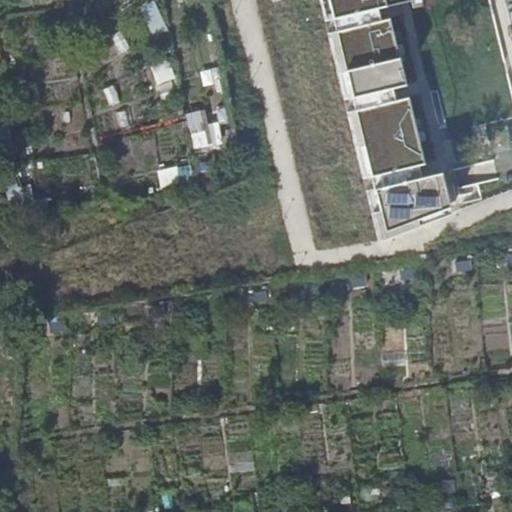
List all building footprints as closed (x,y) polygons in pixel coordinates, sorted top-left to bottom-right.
[(152,33),(168,27),(158,0),(153,0),(142,4),(152,33)] [(318,0),(324,20),(408,0),(318,0)] [(387,20),(328,33),(342,99),(402,86),(387,20)] [(220,66),(156,64),(156,81),(184,81),(184,96),(219,97),(220,66)] [(403,97),(344,111),(360,176),(419,162),(403,97)] [(189,113),(194,148),(232,142),(229,124),(230,124),(228,107),(189,113)] [(456,168),(365,190),(376,240),(466,206),(456,168)]
